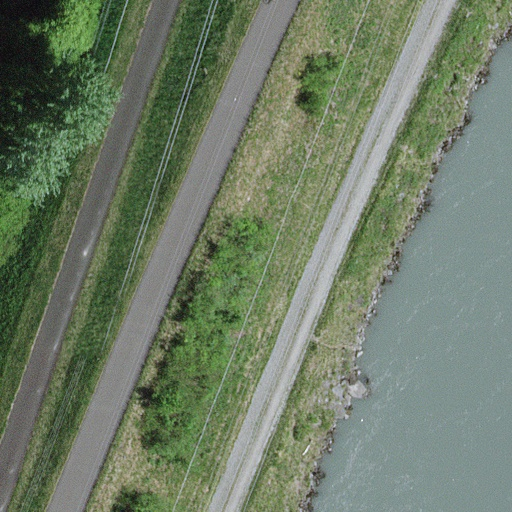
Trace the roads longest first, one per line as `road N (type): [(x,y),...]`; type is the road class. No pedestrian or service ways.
road 1 (track): [(448,0),(222,511)]
road 2 (track): [(70,511),(284,0)]
road 3 (track): [(174,0),(117,141),(0,505)]
